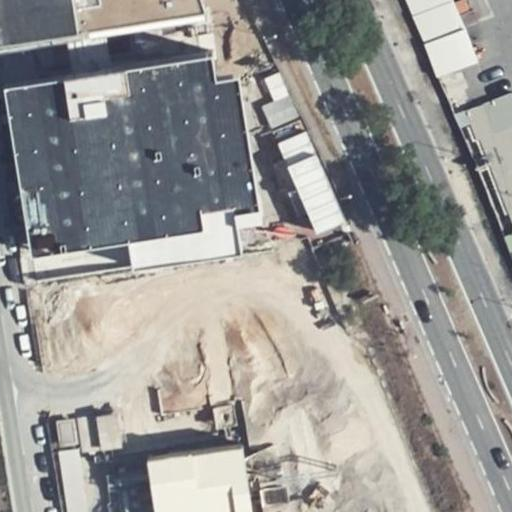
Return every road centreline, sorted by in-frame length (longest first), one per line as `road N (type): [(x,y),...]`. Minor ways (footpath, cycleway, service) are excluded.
road 1 (primary): [(295,0),(511,504)]
road 2 (unknown): [(429,511),(393,433),(349,380),(235,324),(199,328),(119,369),(19,385)]
road 3 (primary): [(511,345),(358,0)]
road 4 (unclassified): [(0,267),(37,511)]
